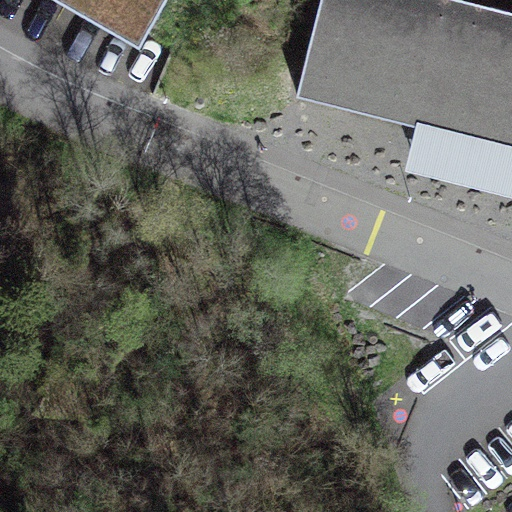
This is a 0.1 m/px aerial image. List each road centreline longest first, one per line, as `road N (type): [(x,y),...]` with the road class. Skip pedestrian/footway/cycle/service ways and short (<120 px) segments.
road 1 (residential): [(0,75),(150,144),(511,288)]
road 2 (residential): [(431,511),(415,445),(511,360)]
